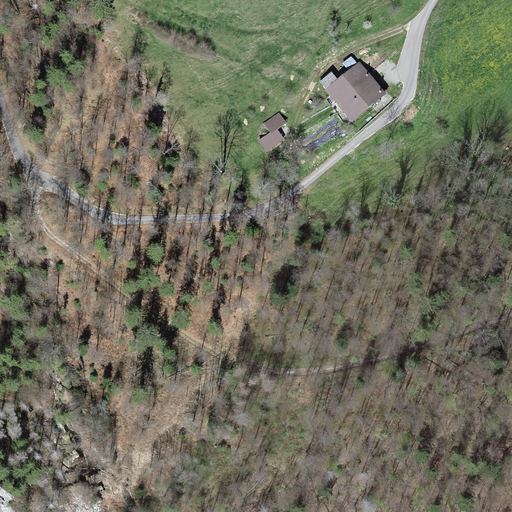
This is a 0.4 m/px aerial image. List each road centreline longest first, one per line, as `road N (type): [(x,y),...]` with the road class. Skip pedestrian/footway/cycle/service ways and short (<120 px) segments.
road 1 (unclassified): [(0,98),(28,166),(88,209),(138,220),(256,211),(398,108),(419,26),(434,0)]
road 2 (track): [(36,175),(40,220),(60,242),(172,328),(250,368),(339,367),(511,313)]
